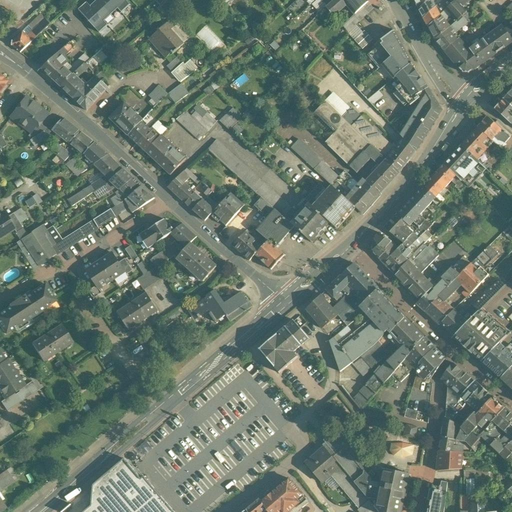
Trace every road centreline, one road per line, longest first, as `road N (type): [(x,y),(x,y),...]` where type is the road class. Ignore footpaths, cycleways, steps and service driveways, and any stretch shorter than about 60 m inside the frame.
road 1 (tertiary): [(284,304),(52,502)]
road 2 (residential): [(223,511),(303,448),(299,421),(334,382),(319,343)]
road 3 (residential): [(171,199),(72,266),(35,273),(0,299)]
road 4 (residential): [(171,199),(28,74)]
road 5 (tertiary): [(466,101),(351,245)]
road 6 (residential): [(456,352),(437,377),(419,511)]
road 7 (residential): [(284,304),(171,199)]
road 8 (residential): [(351,245),(456,352)]
road 9 (residential): [(396,0),(421,47),(466,101)]
